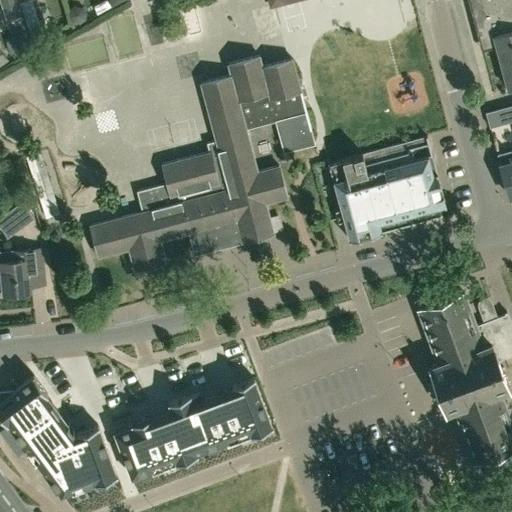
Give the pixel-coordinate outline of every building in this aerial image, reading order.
[(0,0),(0,2),(6,20),(22,15),(17,0),(0,0)] [(18,0),(22,13),(41,7),(38,0),(18,0)] [(159,0),(138,0),(152,45),(156,43),(159,56),(175,51),(159,0)] [(511,0),(468,0),(479,38),(493,34),(511,29),(511,0)] [(496,44),(500,60),(511,56),(511,29),(493,34),(496,44)] [(142,210),(90,224),(91,225),(99,255),(129,247),(135,269),(166,260),(161,238),(190,231),(195,252),(217,246),(218,246),(274,231),(270,213),(266,201),(288,195),(279,164),(258,170),(247,127),(276,119),(284,150),(315,142),(295,67),(293,58),(263,66),(260,55),(228,63),(231,74),(201,82),(216,140),(207,142),(209,150),(162,162),(167,182),(137,189),(142,210)] [(511,56),(500,60),(508,87),(511,86),(511,56)] [(506,183),(509,197),(511,196),(511,103),(508,105),(511,119),(511,151),(497,156),(500,165),(504,183),(506,183)] [(441,214),(439,208),(446,206),(426,135),(327,161),(348,239),(441,214)] [(21,201),(0,216),(0,226),(8,237),(34,217),(21,201)] [(31,292),(30,286),(44,284),(41,248),(8,250),(9,260),(0,260),(0,288),(1,288),(2,294),(4,294),(5,297),(29,295),(28,292),(31,292)] [(438,362),(430,364),(447,411),(455,409),(474,461),(511,447),(511,422),(500,392),(509,388),(498,358),(511,353),(511,330),(506,314),(498,317),(491,299),(490,298),(488,297),(486,296),(484,296),(482,296),(480,297),(478,301),(477,303),(478,306),(484,322),(477,325),(465,293),(419,309),(438,362)] [(0,411),(6,419),(4,420),(6,423),(8,422),(28,450),(27,451),(35,462),(36,461),(61,494),(73,489),(70,482),(92,474),(95,482),(95,483),(117,474),(98,424),(85,429),(75,433),(74,431),(46,394),(47,393),(33,374),(14,389),(13,387),(0,388),(0,411)] [(132,424),(114,431),(131,476),(152,468),(164,463),(162,457),(172,453),(175,462),(197,454),(196,451),(227,440),(228,440),(225,433),(247,425),(250,434),(272,426),(270,421),(253,376),(235,383),(232,385),(232,386),(217,392),(219,399),(205,404),(202,397),(197,400),(195,394),(186,398),(185,395),(168,401),(171,409),(174,416),(156,422),(154,416),(153,414),(131,422),(132,424)]
